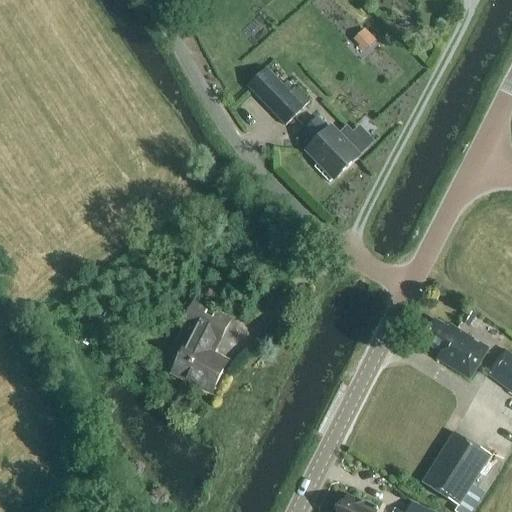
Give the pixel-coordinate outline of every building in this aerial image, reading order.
[(374,27),(361,36),(370,50),(384,42),(374,27)] [(290,93),(267,70),(248,87),(271,111),(289,94),(290,93)] [(289,94),(271,111),(286,125),(311,101),(302,92),(294,99),(289,94)] [(338,139),(329,131),(328,132),(317,120),(305,132),(308,134),(306,136),(310,145),(312,148),(309,150),(321,162),(315,169),(330,184),(336,179),(337,180),(358,160),(357,160),(367,150),(348,130),(338,139)] [(230,323),(194,305),(185,323),(188,325),(180,342),(187,346),(173,374),(212,394),(227,364),(213,357),(210,350),(216,339),(221,341),(230,323)] [(109,310),(102,323),(115,330),(122,317),(109,310)] [(467,312),(461,323),(470,328),(476,317),(467,312)] [(469,381),(488,350),(451,327),(450,330),(435,321),(421,342),(440,354),(436,361),(469,381)] [(511,357),(505,352),(487,377),(511,395),(511,357)] [(454,434),(423,484),(459,507),(491,457),(454,434)] [(340,511),(378,511),(366,505),(361,507),(346,500),(340,511)]
